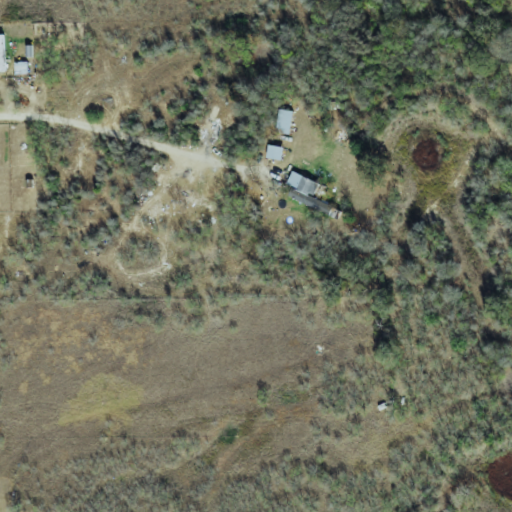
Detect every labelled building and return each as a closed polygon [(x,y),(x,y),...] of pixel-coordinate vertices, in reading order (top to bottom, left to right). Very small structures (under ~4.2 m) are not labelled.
[(0,34),(0,71),(8,71),(7,34),(0,34)] [(17,62),(17,74),(30,74),(29,61),(17,62)] [(295,110),(280,109),(278,132),(293,134),(295,110)] [(285,160),(288,147),(271,144),(269,157),(285,160)] [(341,207),(316,198),(322,182),(294,171),(289,185),(295,187),(291,198),(338,216),(341,207)]
